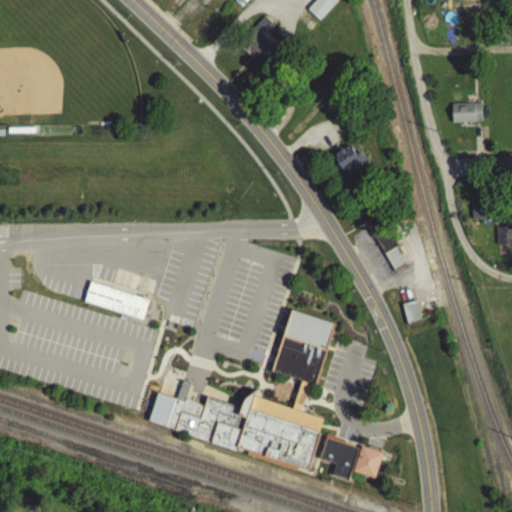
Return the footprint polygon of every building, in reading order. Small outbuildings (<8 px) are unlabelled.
[(319,0),(306,15),(319,26),(336,7),(327,0),(319,0)] [(271,29),(263,22),(238,49),(259,68),(277,48),(264,36),(271,29)] [(481,109),(451,109),(451,128),(481,127),(481,109)] [(354,159),(348,149),(330,159),(343,182),(366,169),(359,156),(354,159)] [(471,225),(489,225),(489,205),(471,205),(471,225)] [(407,268),(377,218),(363,226),(393,276),(407,268)] [(89,287),(147,306),(141,325),(82,307),(89,287)] [(401,310),(406,329),(420,325),(415,306),(401,310)] [(290,315),(290,317),(288,321),(284,334),(282,338),(269,376),(284,381),(287,382),(291,383),(300,386),(303,387),(306,388),(309,389),(313,390),(325,355),(334,330),(290,315)] [(189,388),(184,403),(183,407),(174,404),(181,385),(189,388)] [(163,432),(173,403),(174,404),(183,407),(184,403),(202,411),(206,401),(239,413),(242,407),(242,406),(244,404),(248,401),(251,398),(255,395),(253,402),(255,402),(256,403),(259,404),(290,414),(296,416),(299,417),(322,424),(321,429),(320,431),(320,432),(318,438),(319,438),(306,476),(295,473),(294,477),(245,460),(246,457),(237,453),(235,457),(173,437),(173,435),(163,432)] [(156,398),(147,426),(163,432),(173,403),(157,398),(156,398)] [(325,439),(324,442),(325,443),(318,464),(334,469),(330,481),(346,486),(358,454),(346,450),(344,450),(342,449),(343,446),(332,442),(325,439)] [(360,451),(372,455),(381,458),(373,484),(351,477),(360,451)]
